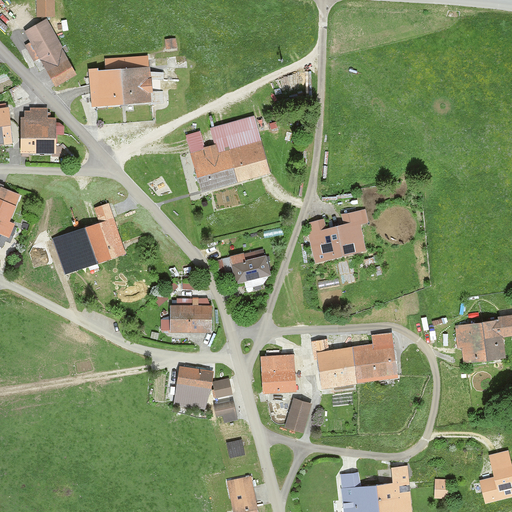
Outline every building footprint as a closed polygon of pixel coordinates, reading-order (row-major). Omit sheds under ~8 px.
[(54,0),(35,0),(36,16),(55,16),(54,0)] [(76,75),(45,18),(23,30),(29,41),(24,44),(33,62),(38,59),(53,87),(76,75)] [(103,57),(103,65),(85,67),(88,107),(130,104),(151,102),(148,55),(103,57)] [(0,144),(10,143),(3,105),(0,105),(0,144)] [(258,139),(252,114),(208,126),(213,144),(185,152),(197,192),(267,172),(258,139)] [(19,116),(20,156),(56,155),(55,115),(19,116)] [(0,245),(2,246),(6,235),(12,222),(8,220),(19,194),(0,186),(0,245)] [(62,273),(122,252),(106,202),(91,207),(96,221),(50,237),(62,273)] [(313,262),(364,251),(358,224),(362,223),(359,208),(339,212),(341,221),(324,225),(322,217),(308,220),(310,229),(306,230),(313,262)] [(242,260),(239,251),(225,255),(225,257),(215,259),(218,276),(230,274),(232,283),(248,279),(250,287),(263,284),(261,276),(267,274),(263,255),(242,260)] [(180,289),(195,289),(195,280),(180,280),(180,289)] [(176,286),(172,281),(162,290),(167,294),(176,286)] [(162,291),(151,299),(156,305),(166,297),(162,291)] [(158,330),(165,330),(165,331),(209,331),(210,304),(196,304),(196,296),(177,295),(176,304),(165,304),(165,317),(159,316),(158,330)] [(502,356),(499,336),(511,333),(511,312),(454,324),(455,344),(458,343),(461,362),(502,356)] [(352,382),(394,377),(388,331),(369,333),(368,343),(348,346),(352,382)] [(316,387),(352,382),(348,346),(326,349),(325,338),(310,340),(316,387)] [(257,355),(258,392),(291,392),(290,354),(257,355)] [(173,386),(208,389),(210,368),(175,365),(173,386)] [(215,397),(232,394),(228,378),(211,382),(215,397)] [(301,431),(310,402),(290,396),(281,425),(301,431)] [(214,414),(220,412),(223,423),(236,419),(231,400),(211,405),(214,414)] [(229,458),(245,455),(241,437),(225,441),(229,458)] [(486,454),(491,476),(476,480),(481,503),(511,495),(511,474),(506,449),(486,454)] [(406,511),(409,511),(406,464),(387,465),(389,481),(369,482),(372,511),(406,511)] [(340,474),(342,511),(372,511),(369,482),(357,483),(356,473),(340,474)] [(227,511),(255,511),(251,475),(224,479),(227,511)] [(430,499),(447,499),(448,479),(431,478),(430,499)]
